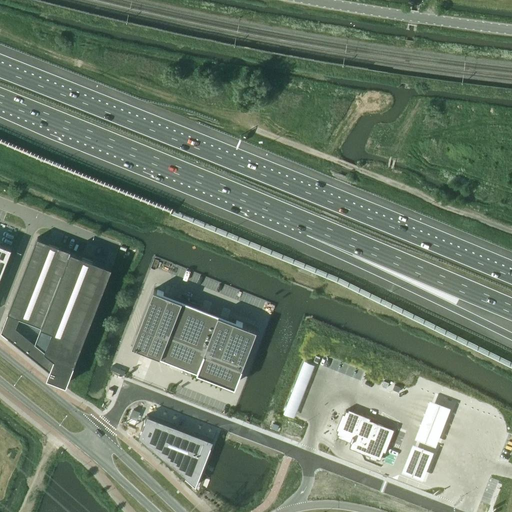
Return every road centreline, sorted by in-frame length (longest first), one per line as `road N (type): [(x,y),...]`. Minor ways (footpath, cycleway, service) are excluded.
road 1 (motorway): [(511,277),(0,70)]
road 2 (motorway): [(0,100),(309,225)]
road 3 (unclassified): [(99,438),(130,391),(308,457)]
road 4 (motorway): [(309,225),(511,336)]
road 5 (motorway): [(309,225),(511,311)]
road 6 (tertiary): [(511,29),(314,0)]
road 7 (unclassified): [(308,457),(437,506)]
road 8 (tertiary): [(99,438),(0,351)]
